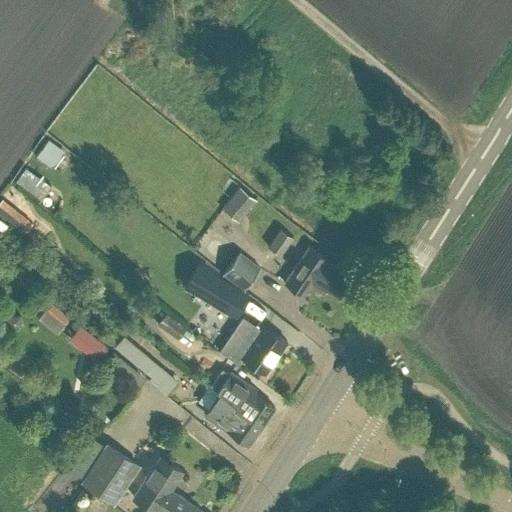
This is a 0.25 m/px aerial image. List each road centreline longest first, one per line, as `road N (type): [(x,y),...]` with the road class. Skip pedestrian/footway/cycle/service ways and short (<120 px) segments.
road 1 (secondary): [(322,405),(511,109)]
road 2 (unclassified): [(322,405),(511,498)]
road 3 (secondary): [(254,511),(322,405)]
